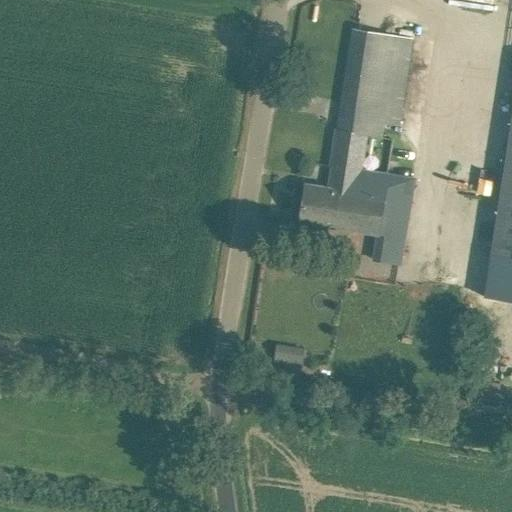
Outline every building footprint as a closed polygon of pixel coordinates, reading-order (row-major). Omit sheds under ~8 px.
[(511,6),(494,5),(492,28),(511,29),(511,6)] [(337,129),(367,134),(382,137),(385,123),(399,126),(414,37),(353,28),(337,129)] [(511,297),(511,120),(486,294),(511,297)] [(361,170),(367,134),(337,129),(331,166),(333,166),(329,188),(306,184),(300,220),(378,233),(374,257),(400,261),(414,179),(361,170)] [(482,177),(470,180),(473,196),(486,193),(482,177)]
